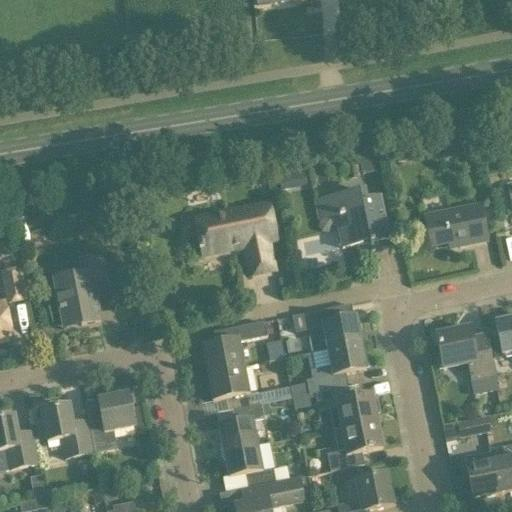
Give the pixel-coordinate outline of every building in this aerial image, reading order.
[(255,0),(257,9),(305,2),(304,0),(255,0)] [(374,246),(374,244),(388,242),(379,200),(366,203),(364,194),(316,204),(320,222),(339,218),(339,219),(348,217),(351,231),(339,234),(342,251),(363,247),(361,240),(369,239),(370,247),(374,246)] [(268,207),(197,222),(204,258),(243,250),(249,279),(274,273),(269,245),(275,243),(268,207)] [(480,210),(425,221),(431,249),(458,244),(459,249),(486,243),(480,210)] [(77,261),(81,278),(54,284),(64,332),(101,325),(97,303),(110,300),(102,257),(77,261)] [(26,302),(19,271),(0,275),(0,276),(6,306),(26,302)] [(4,306),(0,307),(0,344),(11,342),(4,306)] [(305,318),(310,341),(313,355),(326,353),(327,354),(361,347),(355,321),(334,326),(332,312),(305,318)] [(511,322),(495,326),(501,356),(511,354),(511,322)] [(202,350),(207,378),(244,371),(239,345),(266,339),(263,325),(213,335),(215,347),(202,350)] [(484,331),(469,334),(469,331),(435,338),(439,357),(441,367),(465,362),(472,399),(498,393),(484,331)] [(305,384),(308,399),(347,391),(345,378),(366,373),(361,347),(327,354),(330,369),(309,373),(311,382),(305,384)] [(249,396),(244,371),(207,378),(213,406),(225,403),(227,414),(231,413),(259,408),(256,395),(249,396)] [(210,406),(205,383),(192,386),(196,409),(210,406)] [(337,411),(342,433),(376,426),(371,399),(350,403),(347,391),(308,399),(309,401),(314,400),(317,415),(337,411)] [(134,430),(145,428),(142,410),(131,412),(128,397),(98,403),(97,403),(84,406),(87,422),(94,457),(116,453),(113,434),(134,430)] [(231,413),(234,428),(218,431),(224,457),(259,450),(253,424),(263,422),(260,408),(259,408),(231,413)] [(94,458),(94,457),(87,422),(72,426),(68,409),(40,414),(46,445),(58,443),(63,464),(94,458)] [(32,434),(17,436),(14,420),(0,422),(0,476),(39,469),(32,434)] [(487,420),(442,430),(445,444),(459,441),(459,442),(491,435),(487,420)] [(382,452),(376,426),(342,433),(346,453),(326,457),(329,475),(363,468),(360,456),(382,452)] [(511,447),(500,450),(503,462),(490,464),(497,498),(511,494),(511,447)] [(263,474),(259,450),(224,457),(228,481),(263,474)] [(473,503),(497,498),(490,464),(466,469),(470,489),(473,503)] [(244,479),(246,491),(284,484),(282,471),(244,479)] [(386,478),(354,484),(342,487),(346,507),(335,509),(336,511),(374,511),(392,508),(386,478)] [(234,509),(234,510),(234,511),(273,511),(304,506),(302,496),(307,495),(304,480),(299,481),(299,480),(284,484),(246,491),(218,497),(221,511),(234,509)] [(48,511),(46,500),(19,506),(20,511),(48,511)]
